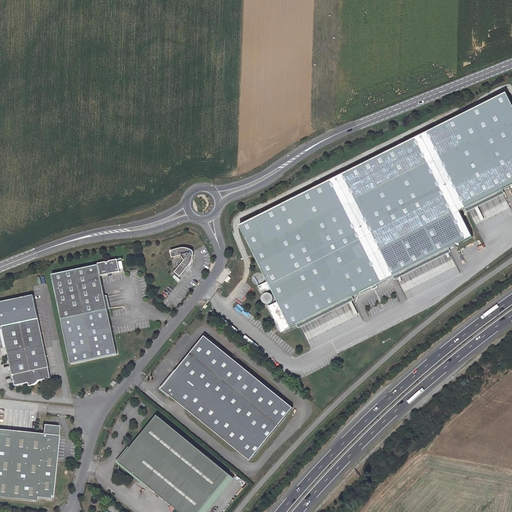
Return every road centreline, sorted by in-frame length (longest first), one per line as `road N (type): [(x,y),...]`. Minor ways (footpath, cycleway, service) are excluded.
road 1 (unknown): [(202,287),(305,364),(444,289),(511,230)]
road 2 (unclassified): [(240,511),(356,383),(511,260)]
road 3 (residential): [(216,237),(217,269),(100,413),(69,511)]
road 4 (motorway): [(511,299),(415,375),(282,511)]
road 5 (secondary): [(245,187),(333,135),(511,64)]
road 6 (motorway): [(298,511),(418,389),(511,315)]
